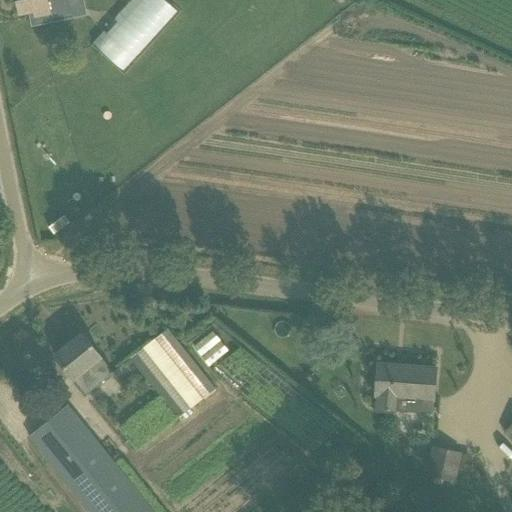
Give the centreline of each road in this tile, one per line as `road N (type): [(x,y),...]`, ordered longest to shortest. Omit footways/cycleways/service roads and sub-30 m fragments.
road 1 (unclassified): [(28,281),(146,270),(511,320)]
road 2 (unclassified): [(28,281),(0,138)]
